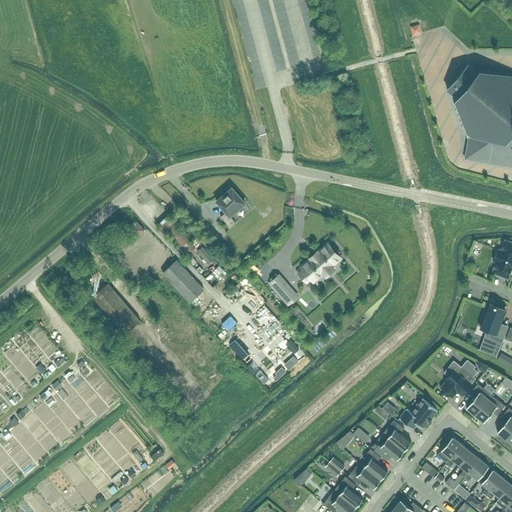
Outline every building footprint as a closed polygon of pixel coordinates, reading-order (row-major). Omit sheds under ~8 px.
[(431,20),(410,26),(413,35),(434,29),(431,20)] [(290,55),(286,58),(289,63),(297,59),(292,49),(288,51),(290,55)] [(459,112),(457,114),(461,117),(459,120),(463,123),(461,126),(466,130),(468,135),(464,158),(511,166),(511,76),(506,72),(504,75),(500,71),(498,73),(494,70),(492,72),(488,69),(485,72),(479,70),(477,73),(467,64),(446,89),(456,97),(455,100),(457,106),(455,108),(459,112)] [(257,68),(251,71),(254,76),(260,73),(257,68)] [(231,187),(216,201),(225,212),(220,216),(229,227),(235,222),(229,216),(245,203),(231,187)] [(157,226),(186,257),(198,246),(168,215),(157,226)] [(215,235),(210,239),(215,244),(219,240),(215,235)] [(511,242),(507,241),(503,251),(500,250),(498,249),(493,261),(496,262),(493,269),(500,272),(499,275),(508,278),(511,268),(511,242)] [(337,253),(339,252),(333,245),(331,247),(328,243),(318,251),(317,250),(309,257),(310,258),(300,267),(303,270),(299,273),(306,282),(310,278),(313,281),(322,273),(325,276),(333,269),(330,266),(340,257),(337,253)] [(197,250),(198,252),(203,258),(201,259),(204,262),(205,261),(207,263),(212,259),(210,256),(202,248),(201,246),(197,250)] [(162,272),(190,302),(203,289),(176,260),(162,272)] [(227,270),(226,272),(215,267),(208,282),(214,284),(215,281),(227,287),(231,280),(234,274),(227,270)] [(235,291),(245,298),(252,288),(242,281),(235,291)] [(125,334),(140,320),(107,283),(92,296),(125,334)] [(296,297),(286,284),(277,291),(288,304),(296,297)] [(499,310),(500,307),(489,303),(480,327),(496,333),(505,312),(499,310)] [(209,313),(213,317),(218,310),(215,306),(209,313)] [(200,320),(221,343),(228,337),(207,314),(200,320)] [(231,344),(234,341),(238,346),(245,340),(237,331),(227,340),(231,344)] [(502,340),(494,337),(488,353),(496,356),(502,340)] [(294,353),(299,349),(290,340),(286,344),(288,346),(287,347),(291,351),(292,351),(294,353)] [(258,365),(244,351),(238,357),(251,371),(258,365)] [(55,364),(61,369),(66,362),(60,358),(55,364)] [(440,386),(439,387),(440,388),(444,390),(447,393),(451,396),(452,397),(453,395),(454,394),(455,394),(456,392),(458,393),(461,395),(462,396),(462,395),(463,393),(465,392),(466,390),(468,388),(469,386),(470,385),(472,383),(471,383),(471,382),(472,382),(473,381),(474,379),(475,378),(473,376),(477,371),(473,368),(473,367),(475,365),(467,359),(461,366),(453,360),(444,371),(448,375),(447,376),(447,377),(446,378),(444,380),(444,381),(443,381),(444,381),(444,382),(442,384),(441,386),(440,386)] [(68,382),(74,376),(70,372),(64,378),(68,382)] [(507,386),(511,380),(505,376),(500,383),(507,386)] [(55,392),(64,390),(62,383),(53,385),(55,392)] [(474,414),(491,394),(477,383),(469,393),(474,397),(466,407),(474,414)] [(63,391),(58,395),(63,402),(68,398),(63,391)] [(41,398),(46,404),(53,398),(48,392),(41,398)] [(505,405),(491,394),(474,414),(483,422),(492,411),(497,415),(505,405)] [(422,428),(436,410),(421,398),(410,412),(406,409),(398,418),(411,429),(416,423),(422,428)] [(387,401),(382,407),(390,414),(395,408),(387,401)] [(505,438),(511,430),(511,409),(508,407),(500,417),(505,421),(497,431),(505,438)] [(90,445),(84,451),(101,471),(108,464),(111,464),(107,453),(110,450),(124,445),(124,443),(133,440),(128,435),(125,427),(132,435),(145,431),(129,414),(125,415),(115,424),(120,429),(116,430),(118,435),(90,445)] [(400,432),(404,428),(393,419),(382,433),(404,450),(411,441),(400,432)] [(396,459),(404,450),(382,433),(371,447),(382,455),(385,450),(396,459)] [(446,462),(461,443),(452,436),(441,449),(446,454),(442,459),(446,462)] [(459,464),(470,451),(461,443),(446,462),(450,465),(454,460),(459,464)] [(151,459),(155,464),(165,456),(157,446),(151,451),(155,455),(151,459)] [(376,461),(380,457),(370,448),(363,457),(368,461),(364,466),(380,479),(387,470),(376,461)] [(464,477),(479,458),(470,451),(459,464),(464,468),(460,473),(464,477)] [(130,456),(144,473),(150,468),(136,452),(130,456)] [(329,453),(325,458),(329,462),(333,457),(329,453)] [(400,466),(405,469),(414,459),(409,455),(400,466)] [(477,479),(488,465),(479,458),(464,477),(468,480),(472,475),(477,479)] [(163,469),(168,474),(177,467),(172,461),(163,469)] [(380,479),(364,466),(359,462),(348,476),(358,484),(362,479),(373,488),(380,479)] [(486,495),(501,476),(492,468),(480,484),(485,488),(482,491),(486,495)] [(429,473),(434,477),(437,472),(433,469),(429,473)] [(434,477),(433,477),(440,482),(444,477),(438,472),(437,472),(434,477)] [(351,489),(355,484),(345,476),(334,490),(355,507),(362,498),(351,489)] [(446,480),(444,482),(453,489),(458,484),(454,480),(449,476),(446,480)] [(499,497),(510,483),(501,476),(486,495),(490,498),(494,493),(499,497)] [(504,509),(511,499),(511,484),(510,483),(499,497),(504,501),(500,506),(504,509)] [(114,487),(102,495),(106,501),(118,493),(114,487)] [(465,488),(460,495),(464,498),(469,492),(465,488)] [(135,490),(127,499),(132,503),(135,499),(140,504),(145,499),(135,490)] [(343,511),(350,511),(355,507),(334,490),(323,503),(333,511),(337,507),(343,511)] [(476,507),(479,503),(470,496),(467,500),(476,507)] [(412,501),(409,506),(400,499),(393,508),(396,511),(420,511),(422,509),(412,501)]
